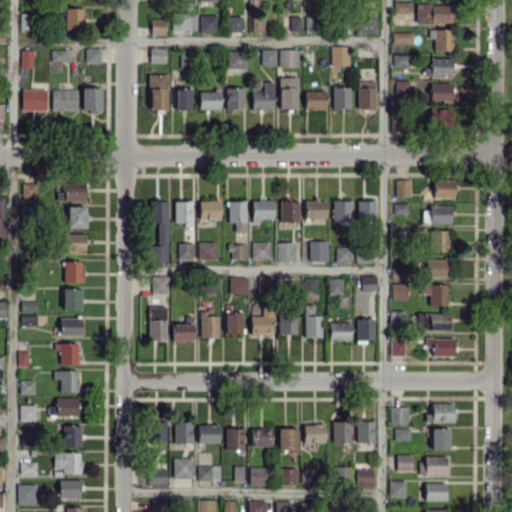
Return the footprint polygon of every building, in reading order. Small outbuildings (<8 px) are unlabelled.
[(450,5),(415,3),(414,22),(450,23),(450,5)] [(81,7),(63,7),(63,28),(82,28),(81,7)] [(367,19),(355,18),(355,33),(375,33),(376,9),(367,8),(367,19)] [(196,13),(170,12),(170,29),(195,30),(196,13)] [(30,13),(19,13),(20,29),(31,28),(30,13)] [(198,32),(216,31),(216,13),(197,14),(198,32)] [(241,15),(226,16),(226,32),(241,31),(241,15)] [(282,31),(301,31),(300,15),(282,16),(282,31)] [(263,31),(263,16),(252,16),(252,31),(263,31)] [(303,30),(316,30),(316,16),(303,16),(303,30)] [(150,34),(164,34),(164,18),(149,18),(150,34)] [(433,50),(451,50),(450,28),(427,29),(427,37),(432,37),(433,50)] [(411,32),(391,32),(391,42),(411,43),(411,32)] [(347,65),(347,45),(328,45),(329,65),(347,65)] [(84,62),(99,62),(99,48),(84,47),(84,62)] [(165,47),(149,47),(148,62),(164,63),(165,47)] [(31,67),(32,49),(19,49),(19,67),(31,67)] [(66,61),(66,49),(49,49),(49,61),(66,61)] [(274,49),(259,49),(259,65),(275,65),(274,49)] [(296,49),(276,49),(276,66),(296,66),(296,49)] [(245,68),(246,51),(225,50),(224,67),(245,68)] [(179,68),(190,68),(189,51),(178,51),(179,68)] [(408,66),(408,54),(391,54),(391,66),(408,66)] [(422,74),(450,75),(450,57),(429,57),(429,67),(423,67),(422,74)] [(166,74),(148,73),(147,108),(166,108),(166,74)] [(296,77),(277,76),(277,108),(296,108),(296,77)] [(373,108),(374,80),(356,80),(355,108),(373,108)] [(408,80),(393,80),(393,96),(408,96),(408,80)] [(249,108),(271,109),(272,81),(261,81),(260,90),(250,90),(249,108)] [(449,82),(428,83),(428,101),(450,100),(449,82)] [(174,109),(192,108),(191,86),(173,87),(174,109)] [(331,87),(331,108),(349,108),(348,86),(331,87)] [(80,111),(99,111),(100,87),(80,87),(80,111)] [(242,108),(242,87),(224,87),(224,108),(242,108)] [(20,109),(45,109),(45,88),(21,88),(20,109)] [(76,109),(76,88),(50,88),(50,109),(76,109)] [(197,109),(218,109),(218,89),(197,90),(197,109)] [(303,108),(324,109),(324,90),(303,90),(303,108)] [(428,108),(428,128),(449,128),(449,108),(428,108)] [(408,196),(408,179),(394,179),(394,196),(408,196)] [(453,180),(432,179),(431,197),(452,197),(453,180)] [(35,182),(20,183),(21,199),(36,199),(35,182)] [(84,200),(85,184),(63,183),(62,199),(84,200)] [(197,200),(197,219),(219,218),(218,199),(197,200)] [(272,219),(271,199),(250,200),(250,220),(272,219)] [(303,199),(303,218),(324,217),(324,199),(303,199)] [(166,200),(148,200),(148,222),(155,222),(155,245),(150,245),(150,262),(167,261),(166,200)] [(191,222),(190,200),(172,200),(173,222),(191,222)] [(227,222),(245,221),(244,200),(226,200),(227,222)] [(278,221),(296,221),(296,200),(278,200),(278,221)] [(331,221),(349,221),(348,200),(331,200),(331,221)] [(374,200),(356,200),(355,220),(373,220),(374,200)] [(406,203),(390,203),(390,213),(406,212),(406,203)] [(66,227),(84,227),(84,205),(66,205),(66,227)] [(420,222),(449,223),(449,207),(421,206),(420,222)] [(446,250),(446,229),(426,230),(427,250),(446,250)] [(84,234),(62,233),(62,250),(83,251),(84,234)] [(326,260),(325,240),(307,241),(307,261),(326,260)] [(215,241),(196,241),(196,259),(215,259),(215,241)] [(268,258),(268,241),(249,241),(250,258),(268,258)] [(275,260),(293,260),(293,241),(274,241),(275,260)] [(192,258),(192,242),(177,242),(177,258),(192,258)] [(244,258),(245,243),(230,243),(229,258),(244,258)] [(349,262),(349,247),(333,246),(333,261),(349,262)] [(448,258),(424,258),(424,276),(447,276),(448,258)] [(62,282),(80,281),(80,260),(62,260),(62,282)] [(390,280),(405,279),(404,269),(390,269),(390,280)] [(150,275),(150,292),(167,292),(167,275),(150,275)] [(271,275),(257,275),(257,291),(271,291),(271,275)] [(375,275),(360,275),(360,290),(375,290),(375,275)] [(246,292),(246,276),(228,276),(228,293),(246,292)] [(316,277),(300,276),(299,291),(315,292),(316,277)] [(341,277),(326,278),(327,294),(341,293),(341,277)] [(390,299),(406,299),(406,283),(390,283),(390,299)] [(427,305),(446,305),(445,283),(419,284),(419,294),(427,294),(427,305)] [(80,288),(62,288),(61,309),(79,309),(80,288)] [(35,300),(19,301),(20,312),(36,311),(35,300)] [(260,315),(249,315),(249,333),(270,334),(270,304),(261,304),(260,315)] [(302,336),(321,336),(320,315),(313,315),(313,304),(302,304),(302,336)] [(164,340),(164,306),(147,306),(146,339),(164,340)] [(277,333),(295,333),(295,310),(278,309),(277,333)] [(402,310),(389,310),(388,322),(402,323),(402,310)] [(240,312),(223,313),(224,333),(241,332),(240,312)] [(448,313),(427,312),(427,329),(448,329),(448,313)] [(216,337),(217,313),(199,313),(198,336),(216,337)] [(35,314),(19,314),(20,324),(35,324),(35,314)] [(80,334),(80,317),(58,317),(58,334),(80,334)] [(372,339),(372,318),(354,318),(354,339),(372,339)] [(327,340),(348,340),(349,322),(327,321),(327,340)] [(430,355),(452,355),(452,338),(424,337),(423,346),(430,346),(430,355)] [(389,355),(403,355),(403,339),(389,339),(389,355)] [(76,364),(76,342),(53,342),(53,350),(58,350),(58,363),(76,364)] [(16,365),(27,365),(26,350),(16,350),(16,365)] [(58,391),(76,391),(76,370),(52,370),(52,379),(58,379),(58,391)] [(33,379),(18,379),(18,394),(33,393),(33,379)] [(76,397),(54,397),(54,416),(76,416),(76,397)] [(429,420),(451,421),(451,403),(429,403),(429,420)] [(34,404),(17,404),(18,420),(34,420),(34,404)] [(388,423),(406,423),(407,406),(388,406),(388,423)] [(354,442),(373,442),(373,420),(354,420),(354,442)] [(164,421),(149,422),(149,443),(165,443),(164,421)] [(190,442),(191,421),(173,421),(172,442),(190,442)] [(331,421),(330,441),(347,441),(347,421),(331,421)] [(301,441),(323,442),(323,424),(302,423),(301,441)] [(79,445),(79,424),(60,425),(61,446),(79,445)] [(217,442),(217,424),(196,424),(196,442),(217,442)] [(224,449),(241,449),(242,427),(224,427),(224,449)] [(249,446),(270,445),(270,427),(249,428),(249,446)] [(276,449),(295,449),(295,427),(276,428),(276,449)] [(408,439),(408,427),(392,427),(393,439),(408,439)] [(430,449),(448,448),(448,427),(429,427),(430,449)] [(36,445),(36,431),(20,431),(20,446),(36,445)] [(79,473),(79,451),(52,452),(52,468),(61,468),(61,473),(79,473)] [(410,470),(410,454),(394,454),(394,470),(410,470)] [(191,457),(171,457),(171,478),(191,477),(191,457)] [(444,458),(417,457),(416,473),(444,474),(444,458)] [(34,473),(35,461),(19,461),(18,473),(34,473)] [(196,480),(218,480),(218,465),(196,464),(196,480)] [(242,465),(232,465),(232,480),(243,480),(242,465)] [(268,467),(248,466),(247,482),(267,483),(268,467)] [(165,467),(146,468),(147,485),(166,484),(165,467)] [(295,484),(296,468),(279,467),(279,484),(295,484)] [(316,468),(302,467),(301,482),(315,482),(316,468)] [(371,468),(355,468),(354,485),(371,485),(371,468)] [(57,479),(57,497),(78,497),(79,479),(57,479)] [(403,496),(404,480),(387,479),(387,496),(403,496)] [(444,482),(422,482),(422,500),(444,500),(444,482)] [(16,504),(34,504),(34,484),(16,483),(16,504)] [(165,498),(150,499),(150,510),(166,510),(165,498)] [(212,511),(213,499),(196,499),(195,511),(212,511)] [(263,511),(264,499),(246,499),(245,511),(263,511)] [(232,511),(233,500),(222,500),(221,511),(232,511)] [(289,511),(289,500),(273,500),(273,511),(289,511)]
